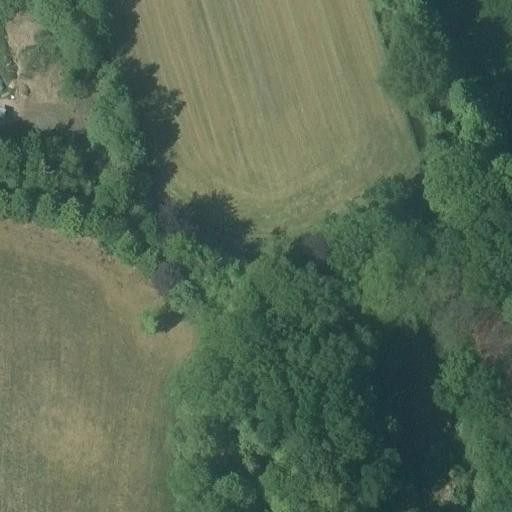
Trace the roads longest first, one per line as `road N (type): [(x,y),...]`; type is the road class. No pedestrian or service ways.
road 1 (track): [(488,301),(340,280),(223,341),(181,511)]
road 2 (track): [(488,301),(398,0)]
